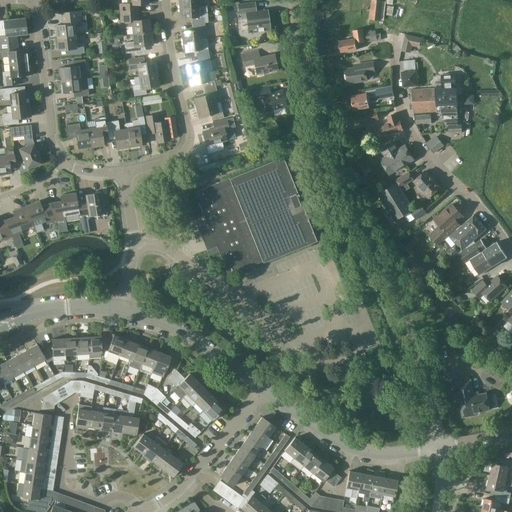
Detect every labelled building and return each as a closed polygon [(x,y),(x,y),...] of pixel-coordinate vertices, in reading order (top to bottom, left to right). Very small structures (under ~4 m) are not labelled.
[(120,13),(136,11),(138,11),(138,4),(148,4),(148,0),(127,0),(127,3),(120,4),(120,13)] [(371,0),(371,9),(370,19),(380,20),(382,1),(376,0),(371,0)] [(256,11),(255,2),(238,4),(240,13),(241,19),(247,18),(249,32),(270,30),(267,9),(256,11)] [(192,18),(193,24),(205,22),(204,17),(201,17),(200,6),(179,8),(180,19),(192,18)] [(56,25),(57,37),(75,35),(74,24),(81,23),(79,11),(62,13),(63,24),(56,25)] [(132,26),(133,33),(151,32),(150,19),(137,20),(136,11),(120,13),(121,22),(125,22),(125,27),(132,26)] [(25,18),(4,20),(0,20),(0,28),(1,36),(0,35),(0,43),(17,42),(16,35),(26,34),(25,18)] [(181,31),(183,42),(201,39),(199,29),(205,28),(205,22),(193,24),(193,30),(181,31)] [(354,38),(339,40),(341,51),(357,49),(356,43),(365,42),(363,28),(353,30),(354,38)] [(367,41),(381,39),(380,33),(376,34),(375,30),(365,32),(367,41)] [(151,32),(133,33),(134,41),(125,42),(126,53),(141,51),(140,46),(153,44),(151,32)] [(410,51),(412,44),(419,46),(420,38),(405,34),(402,49),(410,51)] [(76,42),(75,35),(57,37),(57,39),(55,39),(56,48),(58,48),(59,50),(71,49),(72,54),(84,53),(83,42),(76,42)] [(196,50),(197,56),(209,54),(208,48),(206,38),(201,39),(183,42),(184,52),(196,50)] [(9,56),(9,63),(28,61),(27,55),(29,55),(28,50),(28,48),(25,48),(25,49),(18,50),(17,42),(0,43),(0,49),(1,55),(0,55),(1,57),(9,56)] [(259,57),(258,50),(241,54),(244,65),(255,63),(257,73),(278,69),(277,66),(279,65),(277,56),(275,57),(274,54),(259,57)] [(186,64),(188,75),(206,71),(209,71),(212,70),(209,54),(197,56),(198,62),(186,64)] [(137,68),(139,76),(157,73),(155,60),(141,62),(140,57),(128,59),(130,69),(137,68)] [(60,67),(58,68),(59,76),(61,76),(62,80),(80,78),(86,77),(85,70),(86,70),(85,59),(73,60),(73,66),(60,67)] [(28,61),(9,63),(10,71),(2,72),(4,85),(18,84),(17,76),(28,74),(28,75),(31,75),(30,73),(31,73),(30,68),(28,68),(28,61)] [(375,71),(374,61),(361,63),(362,66),(346,69),(348,82),(368,79),(367,72),(375,71)] [(203,83),(204,88),(216,86),(221,84),(220,79),(214,80),(211,81),(209,71),(206,71),(188,75),(191,85),(203,83)] [(402,72),(403,86),(417,85),(416,71),(402,72)] [(157,73),(139,76),(140,84),(132,85),(134,96),(146,94),(146,88),(159,86),(157,73)] [(412,89),(413,99),(456,95),(455,76),(443,77),(444,86),(435,87),(412,89)] [(62,84),(60,84),(61,93),(67,93),(67,92),(76,91),(77,97),(89,95),(88,84),(87,78),(86,78),(86,77),(80,78),(62,80),(62,84)] [(284,89),(283,90),(282,89),(270,93),(268,85),(253,90),(255,100),(263,98),(266,111),(287,105),(285,97),(287,97),(284,89)] [(194,97),(196,107),(217,102),(215,92),(217,91),(216,86),(204,88),(205,94),(194,97)] [(394,96),(392,86),(366,91),(366,94),(351,97),(353,110),(361,108),(362,110),(368,109),(368,107),(369,107),(369,103),(378,101),(378,99),(394,96)] [(10,99),(11,106),(29,104),(28,91),(15,93),(14,87),(0,88),(0,92),(0,94),(3,94),(3,100),(10,99)] [(437,112),(442,112),(442,105),(447,105),(456,105),(456,95),(413,99),(414,113),(437,111),(437,112)] [(141,98),(143,106),(151,105),(150,97),(141,98)] [(217,102),(196,107),(199,118),(211,115),(212,120),(224,117),(222,111),(220,112),(217,102)] [(29,104),(11,106),(12,112),(2,114),(4,125),(18,123),(18,118),(30,116),(29,104)] [(456,108),(456,105),(447,105),(442,105),(442,112),(442,118),(447,118),(447,125),(449,125),(449,132),(462,131),(461,124),(457,124),(457,116),(459,114),(458,110),(456,108)] [(359,116),(361,124),(378,118),(376,111),(359,116)] [(157,114),(146,116),(149,130),(149,134),(155,133),(157,142),(170,140),(169,137),(177,136),(174,117),(165,118),(166,121),(158,122),(157,114)] [(371,129),(374,139),(403,130),(399,120),(398,120),(396,114),(387,117),(389,122),(371,129)] [(415,115),(416,124),(431,123),(431,114),(415,115)] [(126,129),(129,146),(131,146),(131,148),(139,147),(139,145),(142,144),(140,132),(146,131),(144,116),(137,117),(138,120),(132,120),(133,127),(126,129)] [(95,127),(88,129),(91,146),(104,144),(102,132),(108,132),(105,117),(99,118),(99,120),(94,120),(95,127)] [(214,128),(203,131),(206,145),(208,154),(224,150),(222,141),(227,140),(235,138),(233,127),(235,127),(233,117),(230,118),(227,119),(213,122),(214,128)] [(129,146),(126,129),(120,130),(118,120),(106,122),(109,137),(115,136),(117,148),(129,146)] [(91,146),(88,129),(80,130),(79,123),(66,125),(68,138),(76,137),(78,148),(91,146)] [(10,127),(11,137),(25,135),(26,141),(27,145),(20,148),(27,168),(41,163),(32,139),(31,125),(10,127)] [(427,143),(434,153),(444,145),(437,136),(427,143)] [(399,149),(394,140),(381,148),(386,156),(381,159),(390,173),(398,168),(399,169),(404,166),(403,165),(414,159),(406,145),(399,149)] [(239,145),(241,151),(251,148),(249,142),(239,145)] [(0,148),(0,173),(11,172),(9,160),(14,159),(13,147),(0,148)] [(217,250),(227,275),(323,237),(313,211),(305,215),(290,176),(298,173),(290,153),(194,191),(207,222),(199,225),(205,239),(207,238),(210,246),(208,247),(210,253),(217,250)] [(398,182),(401,187),(413,179),(409,171),(396,180),(398,182)] [(440,187),(425,171),(414,181),(429,197),(440,187)] [(394,219),(410,209),(413,207),(401,187),(398,182),(379,194),(394,219)] [(61,200),(51,202),(55,220),(59,232),(67,231),(65,215),(79,213),(77,201),(75,192),(61,195),(61,200)] [(87,200),(77,201),(79,213),(80,217),(89,216),(89,215),(105,213),(103,205),(105,205),(104,200),(102,200),(101,192),(86,195),(87,200)] [(39,200),(26,205),(33,225),(46,220),(47,223),(55,220),(51,202),(41,206),(39,200)] [(426,211),(420,203),(413,207),(410,209),(416,217),(426,211)] [(438,246),(449,236),(461,226),(457,222),(463,216),(460,213),(461,211),(458,207),(455,207),(452,204),(446,209),(445,210),(441,213),(440,214),(434,220),(440,226),(429,235),(438,246)] [(15,216),(6,219),(12,236),(22,232),(21,230),(33,225),(26,205),(13,210),(15,216)] [(452,258),(460,253),(475,243),(473,241),(480,234),(486,230),(473,215),(461,226),(449,236),(455,244),(447,252),(452,258)] [(0,237),(1,237),(2,240),(12,236),(6,219),(0,221),(0,237)] [(418,240),(412,234),(408,237),(414,244),(418,240)] [(487,248),(481,239),(475,243),(481,251),(482,250),(487,258),(502,249),(497,242),(487,248)] [(481,251),(475,243),(460,253),(465,262),(470,259),(480,274),(507,257),(502,249),(487,258),(482,250),(481,251)] [(23,265),(18,254),(12,257),(17,268),(23,265)] [(483,280),(473,289),(480,297),(484,293),(490,301),(507,286),(498,276),(487,285),(483,280)] [(511,311),(511,315),(508,319),(511,322),(511,290),(502,302),(511,311)] [(116,364),(119,355),(125,339),(113,335),(104,360),(116,364)] [(101,336),(88,337),(89,354),(89,358),(102,357),(101,336)] [(88,337),(76,338),(77,354),(89,354),(88,337)] [(52,346),(41,352),(45,359),(47,363),(53,359),(53,361),(65,360),(65,355),(64,338),(52,339),(52,346)] [(76,338),(64,338),(65,355),(77,354),(76,338)] [(119,355),(131,359),(136,344),(125,339),(119,355)] [(37,344),(26,350),(34,365),(45,359),(41,352),(37,344)] [(140,370),(142,363),(148,348),(136,344),(131,359),(128,365),(140,370)] [(142,363),(153,368),(159,352),(148,348),(142,363)] [(26,350),(15,356),(23,371),(34,365),(26,350)] [(162,377),(165,372),(171,356),(159,352),(153,368),(151,373),(162,377)] [(369,365),(364,353),(360,355),(364,366),(369,365)] [(15,356),(5,362),(13,376),(23,371),(15,356)] [(5,362),(0,364),(0,377),(3,382),(13,376),(5,362)] [(167,378),(172,382),(180,374),(176,370),(167,378)] [(86,378),(97,381),(99,376),(87,373),(86,378)] [(178,385),(187,394),(199,382),(190,373),(185,378),(178,385)] [(176,387),(178,385),(185,378),(180,374),(172,382),(176,387)] [(54,375),(43,382),(46,386),(57,380),(54,375)] [(97,381),(109,385),(110,380),(99,376),(97,381)] [(69,395),(74,392),(71,380),(63,385),(69,395)] [(80,393),(82,386),(82,381),(71,380),(74,392),(80,393)] [(109,385),(120,388),(122,383),(110,380),(109,385)] [(472,413),(489,410),(486,393),(473,395),(470,382),(468,380),(456,382),(455,384),(457,398),(461,397),(463,406),(460,409),(461,414),(465,417),(469,416),(472,413)] [(82,386),(94,389),(95,384),(83,381),(82,381),(82,386)] [(43,382),(33,387),(35,392),(46,386),(43,382)] [(192,406),(195,403),(207,391),(199,382),(187,394),(184,397),(192,406)] [(120,388),(132,391),(133,386),(122,383),(120,388)] [(94,389),(105,393),(107,388),(95,384),(94,389)] [(64,399),(69,395),(63,385),(58,389),(64,399)] [(132,391),(143,395),(145,390),(133,386),(132,391)] [(33,387),(23,393),(25,397),(35,392),(33,387)] [(118,391),(107,388),(105,393),(117,396),(118,391)] [(144,395),(152,402),(161,393),(157,388),(153,392),(145,390),(143,395),(144,395)] [(59,402),(64,399),(58,389),(53,392),(59,402)] [(117,396),(129,400),(130,395),(118,391),(117,396)] [(195,403),(203,411),(215,399),(207,391),(195,403)] [(54,405),(59,402),(53,392),(43,398),(54,405)] [(23,393),(12,399),(14,403),(25,397),(23,393)] [(152,402),(167,414),(170,410),(164,405),(161,402),(166,397),(161,393),(152,402)] [(126,416),(124,432),(136,434),(139,418),(132,417),(133,414),(134,414),(136,402),(141,403),(142,399),(130,395),(129,400),(126,416)] [(53,411),(54,405),(43,398),(41,409),(53,411)] [(14,403),(12,399),(1,405),(3,409),(14,403)] [(215,399),(203,411),(212,420),(224,408),(215,399)] [(3,420),(13,422),(15,410),(12,409),(3,414),(3,420)] [(83,426),(88,427),(91,411),(78,409),(76,425),(76,427),(83,428),(83,426)] [(167,414),(176,422),(179,418),(170,410),(167,414)] [(88,427),(100,429),(102,412),(91,411),(88,427)] [(34,412),(32,425),(49,427),(48,429),(61,431),(62,426),(49,424),(51,415),(34,412)] [(100,429),(112,431),(114,414),(102,412),(100,429)] [(156,417),(165,425),(169,421),(159,413),(156,417)] [(112,431),(124,432),(126,416),(114,414),(112,431)] [(262,417),(255,427),(268,437),(275,427),(262,417)] [(176,422),(186,430),(189,426),(179,418),(176,422)] [(165,425),(175,433),(178,429),(169,421),(165,425)] [(191,424),(189,426),(186,430),(195,437),(198,434),(200,432),(191,424)] [(32,425),(31,437),(47,439),(47,441),(60,443),(60,438),(47,436),(48,429),(49,427),(32,425)] [(255,427),(248,437),(261,447),(268,437),(255,427)] [(175,433),(184,441),(187,437),(178,429),(175,433)] [(133,447),(143,455),(153,441),(143,434),(133,447)] [(286,434),(279,444),(283,447),(290,437),(286,434)] [(9,435),(7,443),(16,445),(17,436),(9,435)] [(31,437),(29,448),(45,451),(45,453),(58,455),(59,450),(46,448),(47,441),(47,439),(31,437)] [(187,437),(184,441),(193,448),(197,445),(187,437)] [(248,437),(241,447),(254,456),(261,447),(248,437)] [(284,450),(294,458),(305,445),(295,437),(284,450)] [(143,455),(153,462),(163,448),(153,441),(143,455)] [(279,444),(271,454),(276,457),(283,447),(279,444)] [(294,458),(304,466),(314,453),(305,445),(294,458)] [(241,447),(234,456),(247,466),(254,456),(241,447)] [(22,460),(27,460),(43,463),(43,465),(56,467),(57,462),(44,460),(45,453),(45,451),(29,448),(24,448),(22,460)] [(153,462),(163,469),(173,456),(163,448),(153,462)] [(304,466),(313,473),(324,460),(314,453),(304,466)] [(271,454),(264,464),(269,466),(276,457),(271,454)] [(173,456),(163,469),(173,476),(183,463),(173,456)] [(234,456),(227,466),(240,476),(247,466),(234,456)] [(25,472),(42,475),(41,477),(54,479),(55,474),(42,472),(43,465),(43,463),(27,460),(22,460),(20,472),(25,472)] [(324,479),(332,470),(333,468),(324,460),(313,473),(323,481),(324,479)] [(511,467),(493,463),(490,475),(511,480),(511,467)] [(264,464),(257,474),(262,476),(269,466),(264,464)] [(240,476),(227,466),(219,476),(233,486),(240,476)] [(270,471),(279,479),(283,475),(273,467),(270,471)] [(336,474),(332,470),(324,479),(329,483),(336,474)] [(357,498),(358,494),(358,490),(359,490),(362,473),(349,471),(346,488),(353,489),(351,497),(357,498)] [(25,472),(23,484),(40,487),(40,488),(53,490),(53,486),(40,484),(41,477),(42,475),(25,472)] [(358,490),(358,494),(364,495),(363,502),(368,503),(370,492),(374,476),(362,473),(359,490),(358,490)] [(257,474),(250,483),(254,486),(262,476),(257,474)] [(265,478),(275,487),(278,483),(268,474),(265,478)] [(341,478),(336,474),(329,483),(334,487),(341,478)] [(279,479),(289,487),(292,483),(283,475),(279,479)] [(501,491),(500,496),(510,498),(511,493),(506,492),(508,485),(511,485),(511,480),(490,475),(489,480),(487,480),(486,485),(488,487),(488,488),(501,491)] [(385,478),(374,476),(370,492),(382,494),(385,478)] [(398,480),(385,478),(382,494),(394,497),(398,480)] [(220,480),(216,485),(226,492),(230,488),(220,480)] [(40,487),(23,484),(18,483),(17,496),(22,496),(38,499),(37,500),(38,500),(37,511),(45,511),(50,506),(48,505),(51,501),(51,498),(38,496),(40,488),(40,487)] [(254,486),(250,483),(243,493),(247,496),(254,486)] [(275,487),(284,495),(287,491),(278,483),(275,487)] [(289,487),(298,495),(301,491),(292,483),(289,487)] [(213,490),(223,497),(226,492),(216,485),(213,490)] [(223,497),(228,501),(235,491),(230,488),(226,492),(223,497)] [(228,501),(232,504),(239,494),(235,491),(228,501)] [(284,495),(293,503),(296,499),(287,491),(284,495)] [(298,495),(306,503),(310,499),(301,491),(298,495)] [(316,492),(310,499),(306,503),(311,506),(320,496),(316,492)] [(239,494),(232,504),(237,508),(244,498),(239,494)] [(241,508),(245,511),(253,511),(261,503),(252,495),(241,508)] [(485,498),(482,511),(488,511),(511,511),(504,510),(498,509),(500,502),(509,504),(510,498),(500,496),(496,495),(495,500),(485,498)] [(63,511),(64,509),(67,510),(71,498),(67,496),(62,508),(53,505),(50,511),(63,511)] [(311,506),(323,509),(325,497),(320,496),(311,506)] [(331,498),(325,497),(323,509),(329,510),(331,498)] [(338,499),(331,498),(329,510),(335,511),(338,499)] [(195,511),(198,511),(199,511),(200,511),(193,499),(189,502),(195,511)] [(296,499),(293,503),(302,511),(306,507),(296,499)] [(344,500),(338,499),(335,511),(340,511),(341,511),(343,507),(344,500)] [(63,511),(78,511),(83,502),(78,500),(73,511),(72,511),(67,510),(64,509),(63,511)] [(253,511),(269,511),(270,511),(261,503),(253,511)]
